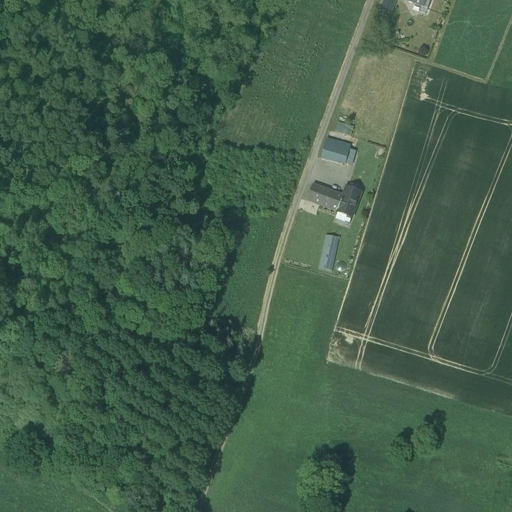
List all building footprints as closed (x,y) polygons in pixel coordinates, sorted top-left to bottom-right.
[(383,0),(380,11),(391,15),(397,0),(395,0),(383,0)] [(407,0),(407,3),(423,9),(427,0),(426,0),(407,0)] [(336,133),(352,137),(354,126),(338,123),(336,133)] [(321,160),(344,166),(350,147),(327,141),(321,160)] [(344,197),(313,185),(307,202),(337,213),(344,197)] [(347,188),(344,197),(337,213),(352,219),(361,194),(347,188)] [(332,272),(339,238),(326,235),(319,269),(332,272)]
